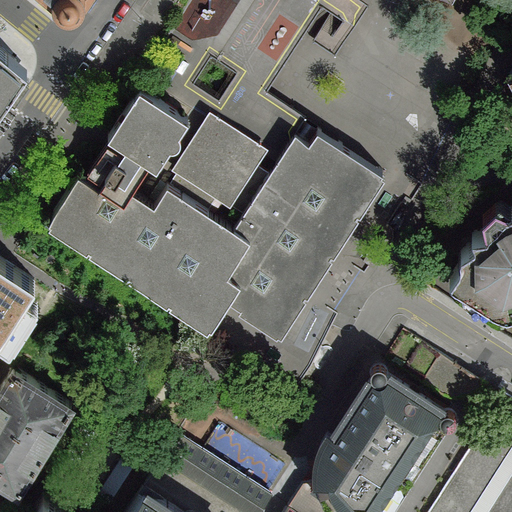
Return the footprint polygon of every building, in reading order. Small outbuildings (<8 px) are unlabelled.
[(238,71),(265,89),(322,1),(320,0),(203,0),(180,35),(186,38),(213,55),(238,71)] [(320,0),(322,1),(347,20),(354,25),(369,3),(364,0),(320,0)] [(186,38),(152,91),(190,115),(180,129),(182,136),(181,141),(177,144),(171,144),(158,165),(150,159),(133,187),(155,201),(176,170),(173,167),(211,108),(269,146),(259,163),(271,172),(297,130),(305,116),(265,89),(238,71),(219,99),(195,82),(213,55),(186,38)] [(0,107),(28,67),(0,43),(0,107)] [(511,71),(511,73),(503,83),(511,82),(511,71)] [(141,84),(109,133),(111,134),(150,159),(158,165),(171,144),(177,144),(181,141),(182,136),(180,129),(190,115),(152,91),(141,84)] [(176,170),(232,205),(259,163),(269,146),(211,108),(173,167),(176,170)] [(271,172),(244,213),(257,221),(229,268),(242,277),(231,295),(242,303),(240,306),(279,332),(385,169),(318,127),(310,140),(297,130),(271,172)] [(133,187),(150,159),(111,134),(85,174),(124,200),(133,187)] [(271,172),(259,163),(232,205),(244,213),(271,172)] [(155,201),(133,187),(124,200),(85,174),(80,171),(50,216),(214,322),(231,295),(242,277),(229,268),(257,221),(244,213),(232,205),(176,170),(155,201)] [(466,251),(451,276),(462,284),(472,282),(474,292),(487,289),(490,302),(504,299),(508,307),(511,306),(511,204),(510,206),(496,201),(484,213),(486,227),(473,231),(474,238),(462,248),(466,251)] [(0,257),(0,357),(15,365),(49,313),(38,307),(48,290),(0,257)] [(401,330),(384,354),(438,392),(473,390),(479,385),(401,330)] [(315,477),(311,478),(321,485),(325,494),(336,510),(339,511),(384,511),(456,405),(451,402),(447,402),(443,405),(422,390),(418,391),(416,386),(410,387),(410,383),(388,369),(389,364),(387,360),(383,358),(378,357),(373,360),(372,363),(372,367),(374,371),(335,432),(329,428),(324,435),(319,447),(317,461),(319,472),(315,477)] [(0,388),(0,476),(19,488),(73,401),(15,365),(0,388)] [(511,511),(511,396),(507,393),(430,511),(511,511)] [(163,453),(143,483),(188,511),(259,511),(273,491),(178,430),(163,453)] [(304,479),(282,511),(339,511),(336,510),(325,494),(321,485),(311,478),(304,479)] [(188,511),(143,483),(124,511),(188,511)] [(76,511),(44,491),(31,511),(76,511)]
